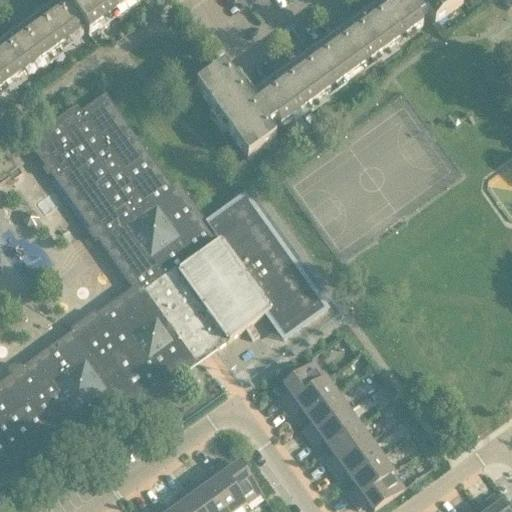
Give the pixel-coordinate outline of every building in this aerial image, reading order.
[(31,72),(84,34),(88,39),(142,0),(72,0),(11,44),(31,72)] [(280,130),(351,79),(422,28),(418,23),(426,17),(434,27),(462,7),(456,0),(405,0),(403,2),(401,0),(395,0),(294,73),(257,99),(261,104),(252,110),(223,69),(195,89),(247,161),(275,141),(267,131),(276,125),(280,130)] [(0,94),(31,72),(11,44),(0,51),(0,94)] [(357,79),(349,85),(361,101),(369,96),(357,79)] [(27,145),(90,232),(91,231),(99,242),(97,243),(133,292),(96,319),(99,323),(76,340),(73,335),(22,371),(25,376),(15,384),(11,379),(0,387),(0,497),(74,444),(79,450),(154,397),(152,395),(159,390),(160,392),(191,370),(186,364),(210,347),(215,354),(267,317),(284,341),(323,313),(244,201),(207,228),(176,186),(170,191),(104,99),(80,116),(75,110),(27,145)] [(279,404),(285,412),(325,383),(313,367),(283,388),(289,397),(279,404)] [(300,413),(306,421),(336,399),(325,383),(285,412),(291,420),(300,413)] [(302,435),(308,443),(347,414),(336,399),(306,421),(311,428),(302,435)] [(323,444),(328,452),(359,430),(347,414),(308,443),(313,451),(323,444)] [(324,466),(330,474),(370,446),(359,430),(328,452),(334,459),(324,466)] [(345,475),(351,483),(381,461),(370,446),(330,474),(336,482),(345,475)] [(347,497),(352,505),(392,477),(381,461),(351,483),(356,490),(347,497)] [(224,464),(216,470),(244,509),(261,497),(239,467),(231,473),(224,464)] [(222,511),(240,511),(244,509),(216,470),(207,475),(214,485),(207,490),(222,511)] [(378,511),(404,493),(392,477),(352,505),(357,511),(360,511),(368,507),(371,511),(378,511)] [(192,486),(184,492),(198,511),(222,511),(207,490),(199,496),(192,486)] [(198,511),(184,492),(176,498),(183,507),(176,511),(198,511)] [(504,511),(494,498),(485,504),(490,511),(504,511)]
